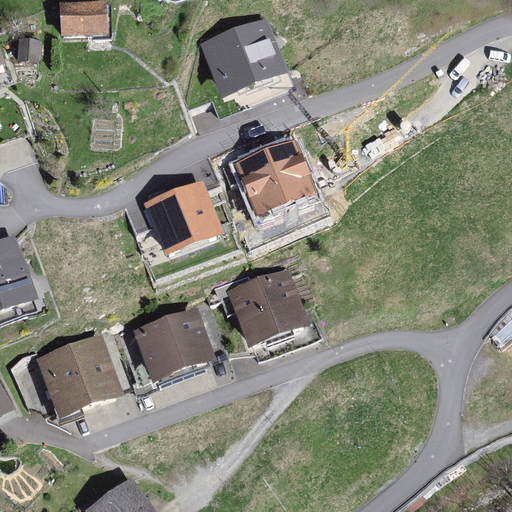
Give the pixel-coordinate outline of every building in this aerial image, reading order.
[(112,6),(52,8),(52,22),(63,22),(63,40),(113,38),(112,6)] [(241,109),(292,91),(278,49),(269,53),(262,33),(210,51),(221,83),(207,88),(218,117),(234,112),(228,97),(235,95),(241,109)] [(40,45),(22,44),(21,66),(38,67),(40,45)] [(0,57),(0,85),(14,80),(7,62),(2,64),(0,57)] [(216,242),(198,195),(152,212),(169,259),(216,242)] [(0,317),(23,308),(14,285),(27,279),(12,241),(0,245),(0,317)] [(283,277),(232,298),(253,351),(304,330),(283,277)] [(192,318),(140,337),(157,384),(209,366),(192,318)] [(98,348),(44,365),(60,418),(115,400),(98,348)] [(0,402),(0,427),(11,422),(0,402)] [(98,495),(73,511),(147,511),(131,488),(106,506),(98,495)]
